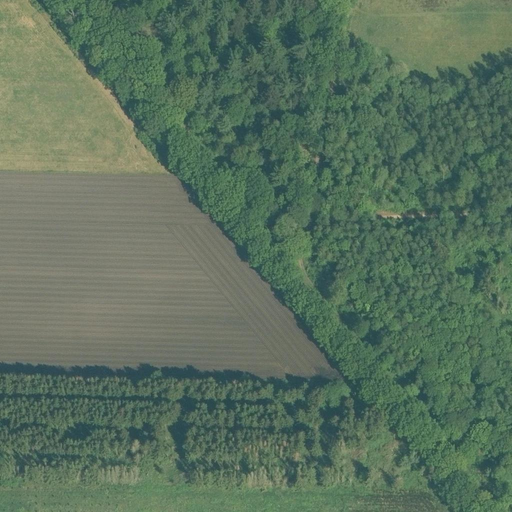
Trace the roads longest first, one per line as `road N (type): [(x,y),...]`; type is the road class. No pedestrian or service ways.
road 1 (track): [(511,222),(305,225),(349,0)]
road 2 (track): [(511,13),(345,14)]
